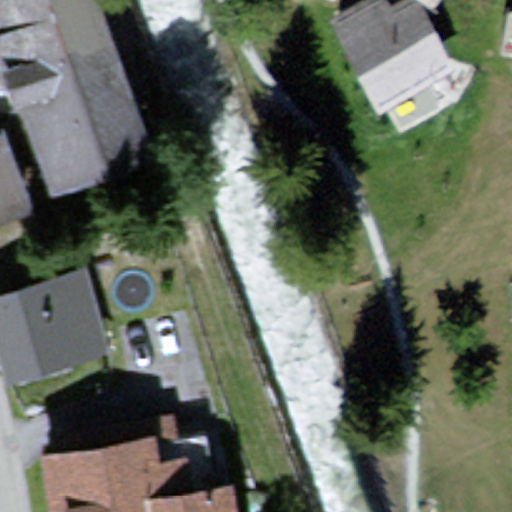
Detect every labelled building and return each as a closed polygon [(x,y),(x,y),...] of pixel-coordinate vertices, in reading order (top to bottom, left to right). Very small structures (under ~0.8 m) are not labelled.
[(73,0),(0,0),(0,100),(21,93),(50,175),(126,149),(73,0)] [(383,4),(330,29),(373,116),(449,79),(416,12),(392,24),(383,4)] [(0,148),(0,222),(21,217),(0,148)] [(86,274),(0,296),(0,367),(4,383),(107,356),(86,274)] [(150,441),(36,456),(43,511),(235,511),(233,488),(158,497),(150,441)]
